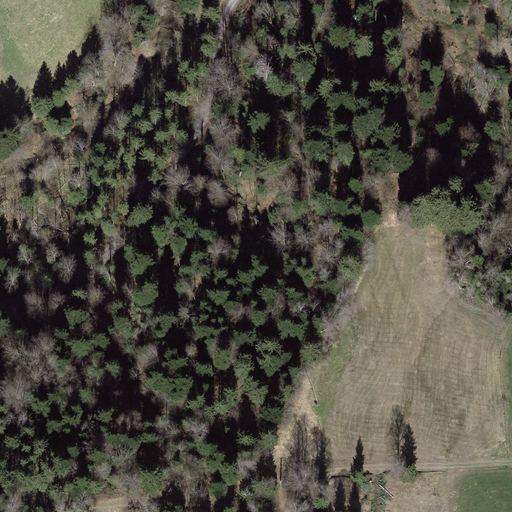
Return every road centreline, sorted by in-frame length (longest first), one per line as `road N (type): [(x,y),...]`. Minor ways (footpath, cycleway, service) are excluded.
road 1 (track): [(511,460),(293,475),(206,502),(0,498)]
road 2 (track): [(232,0),(209,113),(139,215),(60,295),(0,312)]
road 3 (track): [(120,0),(100,57),(44,101),(0,122)]
